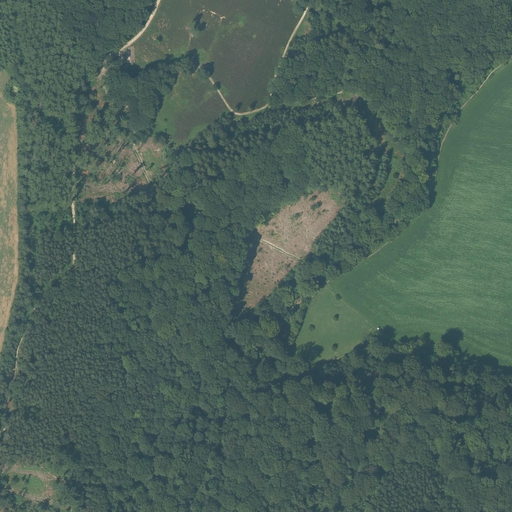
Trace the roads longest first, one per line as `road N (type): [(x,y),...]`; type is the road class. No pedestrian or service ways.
road 1 (track): [(501,0),(439,43),(369,60),(352,88),(240,114),(191,63),(98,63)]
road 2 (track): [(273,377),(319,287),(416,213),(443,136),(511,51)]
